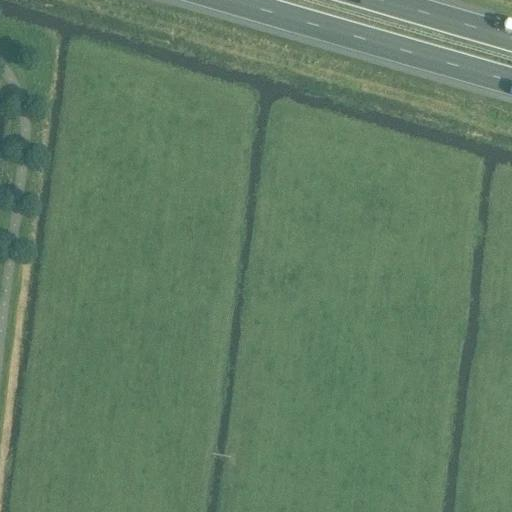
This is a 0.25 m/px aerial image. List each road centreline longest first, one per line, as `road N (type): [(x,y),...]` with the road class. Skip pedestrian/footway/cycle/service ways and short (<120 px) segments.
road 1 (trunk): [(227,0),(511,82)]
road 2 (trunk): [(511,39),(375,0)]
